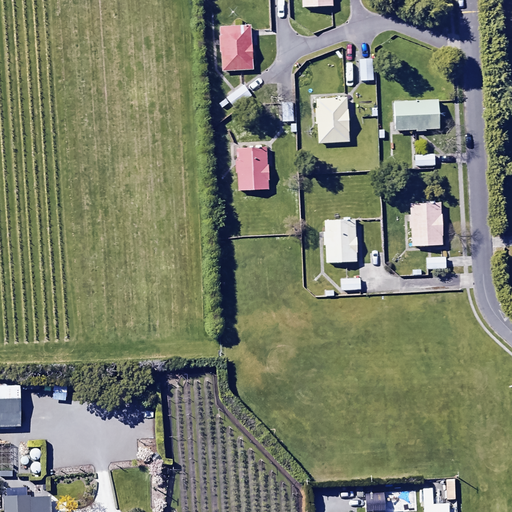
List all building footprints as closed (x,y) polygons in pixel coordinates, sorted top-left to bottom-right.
[(254,18),(220,18),(220,66),(254,66),(254,18)] [(373,61),(359,61),(360,83),(374,83),(373,61)] [(244,87),(218,105),(221,110),(228,105),(234,112),(252,99),(244,87)] [(345,92),(314,92),(314,141),(344,141),(345,92)] [(392,97),(391,129),(433,130),(434,97),(392,97)] [(293,109),(282,109),(282,124),(293,124),(293,109)] [(371,119),(366,119),(366,132),(375,132),(375,118),(377,118),(377,110),(371,110),(371,119)] [(269,142),(238,142),(238,184),(269,184),(269,142)] [(434,157),(414,157),(414,169),(435,168),(434,157)] [(442,199),(410,199),(409,242),(441,242),(442,199)] [(359,215),(326,214),(325,256),(358,257),(359,215)] [(340,294),(358,293),(358,294),(386,292),(399,292),(398,280),(389,272),(383,272),(383,254),(370,255),(370,266),(358,266),(358,281),(340,281),(340,292),(340,294)] [(444,260),(425,260),(425,271),(445,271),(444,260)] [(0,425),(23,426),(24,381),(0,380),(0,425)] [(66,389),(52,388),(51,404),(65,404),(66,389)] [(453,482),(446,482),(446,502),(454,502),(453,482)] [(423,491),(423,509),(423,511),(448,511),(448,506),(432,507),(432,490),(423,491)] [(51,511),(52,497),(3,497),(2,511),(51,511)]
